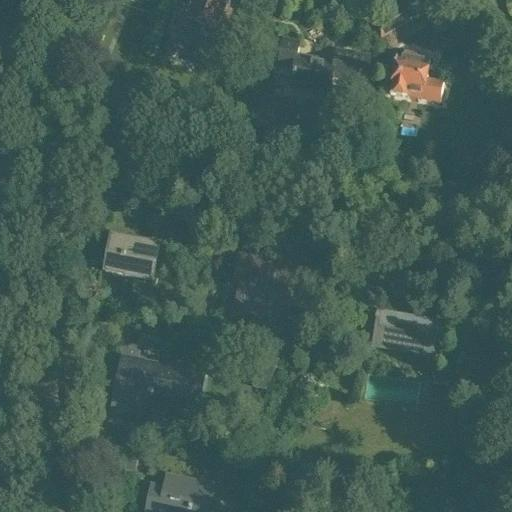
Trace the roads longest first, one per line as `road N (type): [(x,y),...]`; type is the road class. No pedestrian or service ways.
road 1 (residential): [(511,211),(47,132)]
road 2 (residential): [(56,511),(41,241),(47,132)]
road 3 (residential): [(47,132),(69,0)]
